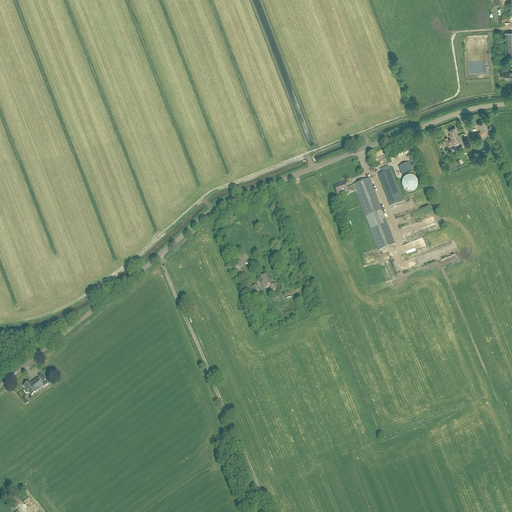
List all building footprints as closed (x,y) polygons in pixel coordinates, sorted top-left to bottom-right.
[(511,70),(506,71),(503,71),(501,71),(501,77),(506,77),(506,79),(511,78),(511,70)] [(488,132),(484,121),(477,123),(481,131),(478,132),(480,136),(486,133),(486,132),(488,132)] [(453,145),(462,141),(460,134),(458,135),(455,127),(448,130),(450,135),(449,135),(453,145)] [(390,203),(401,198),(390,171),(379,175),(390,203)] [(402,185),(403,188),(404,190),(406,192),(408,193),(411,193),(414,192),(416,191),(417,188),(418,186),(418,183),(417,181),(415,179),(412,178),(409,177),(407,178),(404,180),(403,182),(402,185)] [(348,194),(356,191),(378,251),(395,245),(370,179),(354,185),(354,186),(346,189),(344,183),(334,187),(337,195),(347,191),(348,194)] [(269,287),(272,293),(279,290),(277,284),(273,286),(270,279),(269,279),(267,274),(260,277),(263,282),(261,283),(264,289),(269,287)] [(251,288),(251,290),(253,294),(259,291),(257,285),(251,288)] [(37,379),(31,384),(29,382),(23,387),(26,389),(24,391),(26,394),(28,393),(31,396),(37,392),(44,387),(37,379)] [(26,404),(30,401),(33,399),(30,395),(23,400),(26,404)]
